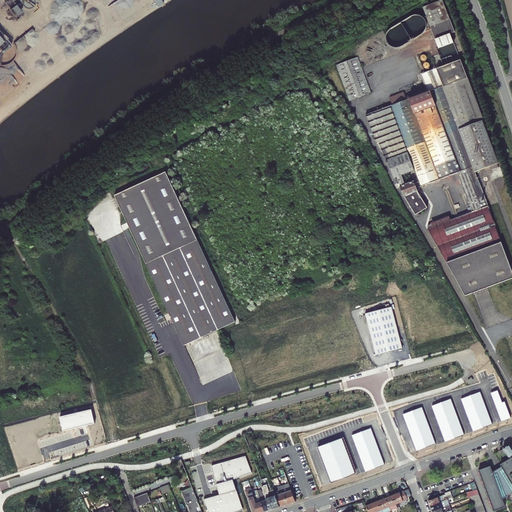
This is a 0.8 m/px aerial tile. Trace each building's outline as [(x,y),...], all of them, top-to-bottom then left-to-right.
[(443,0),(441,0),(424,6),(439,47),(454,41),(451,33),(455,31),(443,0)] [(17,15),(22,11),(16,4),(11,8),(17,15)] [(359,57),(337,65),(350,101),(372,92),(359,57)] [(443,66),(482,170),(500,164),(467,77),(469,76),(462,58),(443,66)] [(511,268),(476,173),(482,170),(443,66),(421,74),(429,92),(407,100),(404,92),(391,97),(394,105),(367,115),(377,143),(382,151),(383,151),(386,161),(388,160),(395,178),(398,184),(400,183),(405,195),(415,212),(427,205),(418,191),(414,181),(406,184),(402,175),(415,170),(421,187),(457,173),(472,212),(452,220),(433,227),(432,224),(427,225),(428,228),(466,296),(511,278),(511,268)] [(184,344),(212,332),(235,322),(167,171),(144,182),(116,194),(184,344)] [(431,223),(432,224),(433,227),(452,220),(450,216),(431,223)] [(391,307),(365,314),(376,356),(402,349),(391,307)] [(461,398),(474,431),(492,424),(480,391),(461,398)] [(432,406),(446,442),(464,435),(450,399),(432,406)] [(422,407),(403,414),(417,450),(436,443),(422,407)] [(93,411),(60,419),(62,431),(95,423),(93,411)] [(352,435),(366,471),(385,464),(371,428),(352,435)] [(342,438),(318,446),(332,483),(355,474),(342,438)] [(245,456),(211,466),(219,495),(203,500),(208,511),(236,511),(244,510),(239,493),(235,479),(251,473),(245,456)] [(511,493),(511,457),(510,459),(501,464),(502,466),(493,472),(491,466),(479,470),(494,511),(495,511),(494,510),(505,506),(506,507),(503,499),(511,493)] [(199,467),(191,469),(193,481),(201,480),(199,467)] [(283,493),(287,504),(295,501),(286,478),(282,480),(284,485),(283,485),(285,490),(287,489),(287,491),(283,493)] [(266,499),(269,510),(279,507),(273,490),(273,489),(269,491),(265,480),(261,481),(263,484),(261,485),(266,499)] [(277,489),(273,490),(279,507),(287,504),(283,493),(279,481),(275,483),(277,489)] [(181,486),(190,511),(201,511),(190,482),(181,486)] [(169,484),(161,486),(163,493),(171,491),(169,484)] [(409,499),(405,491),(394,495),(397,504),(409,499)] [(134,497),(137,506),(150,501),(147,492),(134,497)] [(248,499),(252,511),(258,511),(256,502),(253,492),(248,493),(250,497),(248,499)] [(429,501),(431,506),(451,499),(452,498),(450,495),(449,493),(429,501)] [(472,496),(474,502),(482,499),(480,494),(474,496),(472,496)] [(387,498),(392,510),(397,508),(398,511),(400,510),(399,507),(397,504),(394,495),(387,498)] [(386,511),(387,511),(392,510),(387,498),(380,501),(384,511),(386,511)] [(261,501),(264,511),(269,510),(266,499),(261,501)] [(431,506),(434,511),(453,504),(451,499),(431,506)] [(258,511),(262,511),(264,511),(261,501),(256,502),(258,511)] [(367,506),(369,511),(384,511),(380,501),(367,506)]
